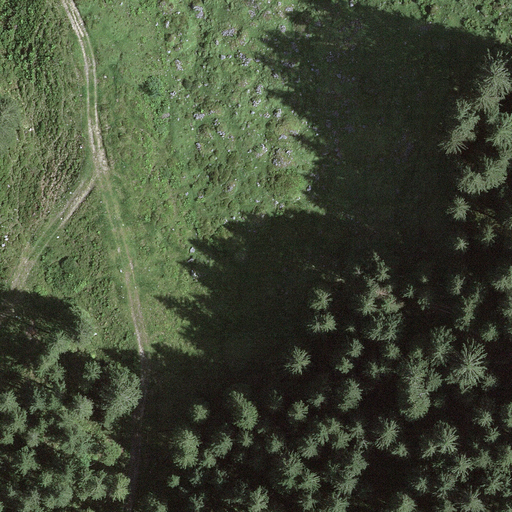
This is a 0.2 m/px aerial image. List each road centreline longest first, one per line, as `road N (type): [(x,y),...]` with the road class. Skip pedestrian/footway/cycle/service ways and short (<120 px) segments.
road 1 (track): [(102,163),(144,380),(132,511)]
road 2 (track): [(69,0),(85,48),(102,163),(0,303)]
